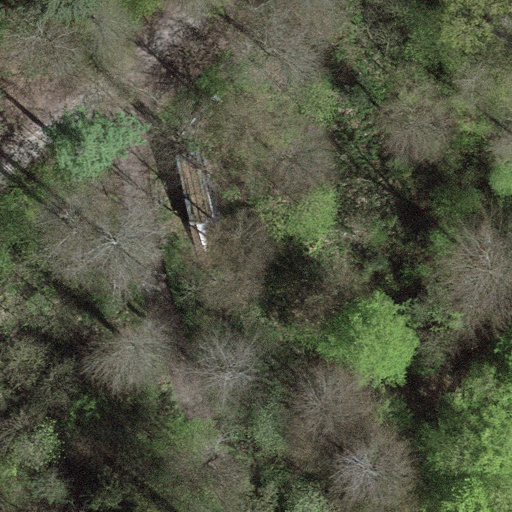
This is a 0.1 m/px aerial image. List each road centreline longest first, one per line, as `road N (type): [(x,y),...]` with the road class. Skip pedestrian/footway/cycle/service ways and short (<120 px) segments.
road 1 (track): [(134,52),(123,175),(170,351),(237,511)]
road 2 (track): [(208,0),(0,166)]
